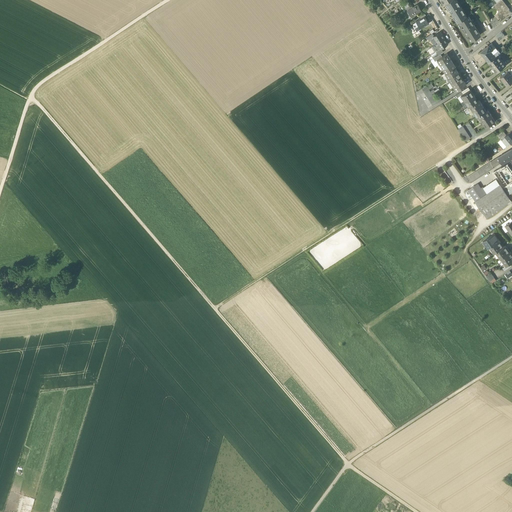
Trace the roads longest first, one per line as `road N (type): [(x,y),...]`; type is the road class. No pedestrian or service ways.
road 1 (track): [(30,95),(347,464)]
road 2 (track): [(215,307),(305,251),(324,274),(364,246),(347,224),(436,166)]
road 3 (track): [(347,464),(511,357)]
road 4 (track): [(30,95),(166,0)]
